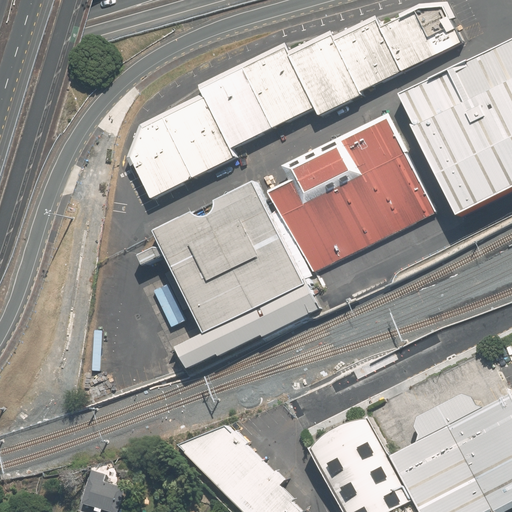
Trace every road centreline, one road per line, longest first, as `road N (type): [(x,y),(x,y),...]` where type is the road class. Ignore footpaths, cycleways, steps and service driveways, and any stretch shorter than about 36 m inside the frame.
road 1 (primary): [(316,0),(187,41),(113,91),(57,180),(0,338)]
road 2 (primary): [(70,0),(0,225)]
road 3 (unclassified): [(300,420),(511,317)]
road 4 (secondary): [(202,0),(0,57)]
road 5 (secondary): [(0,36),(127,0)]
